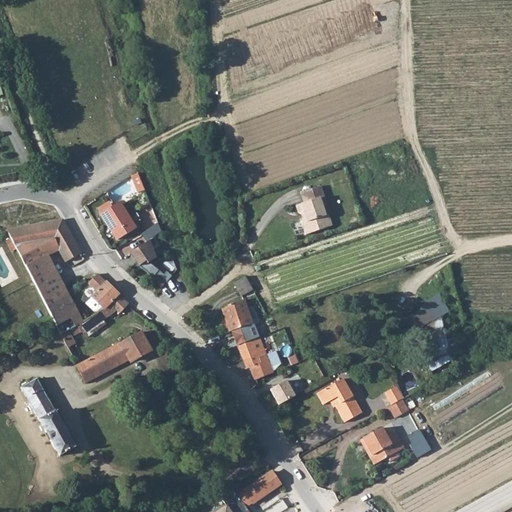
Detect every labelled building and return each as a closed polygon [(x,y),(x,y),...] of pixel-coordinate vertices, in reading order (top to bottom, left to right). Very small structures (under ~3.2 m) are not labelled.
[(136,170),(128,175),(136,193),(144,189),(136,170)] [(302,220),(307,233),(327,227),(323,216),(327,214),(324,205),(328,204),(322,185),(306,190),(310,200),(305,202),(297,205),(299,211),(302,213),(305,212),(307,216),(304,217),(302,220)] [(306,190),(302,192),(305,202),(310,200),(306,190)] [(97,209),(100,214),(111,208),(107,203),(97,209)] [(111,208),(100,214),(117,241),(134,231),(118,203),(111,208)] [(327,214),(323,216),(327,227),(333,224),(330,213),(327,214)] [(62,221),(7,231),(25,266),(49,256),(61,251),(67,262),(82,254),(62,221)] [(158,286),(172,278),(163,264),(165,262),(152,239),(131,252),(140,267),(145,264),(158,286)] [(49,256),(25,266),(43,299),(65,288),(49,256)] [(90,282),(89,282),(93,287),(89,291),(93,295),(93,298),(105,309),(109,305),(116,310),(119,314),(129,304),(119,295),(120,294),(107,282),(106,283),(97,275),(95,276),(90,282)] [(242,296),(254,290),(248,276),(235,282),(242,296)] [(65,288),(43,299),(55,323),(60,334),(68,330),(77,325),(83,322),(65,288)] [(407,313),(434,370),(456,359),(454,355),(464,350),(454,328),(448,331),(441,316),(450,312),(443,296),(407,313)] [(223,310),(232,333),(253,324),(254,324),(244,298),(228,305),(229,307),(223,310)] [(103,311),(98,314),(103,320),(116,310),(109,305),(105,309),(103,311)] [(83,322),(77,325),(87,337),(106,324),(103,320),(98,314),(83,322)] [(253,324),(232,333),(238,346),(259,338),(253,324)] [(68,330),(60,334),(67,347),(74,343),(68,330)] [(141,332),(77,366),(85,382),(129,359),(130,361),(151,350),(141,332)] [(259,338),(238,346),(247,368),(250,367),(252,371),(251,372),(255,379),(272,372),(269,365),(259,338)] [(34,411),(60,455),(76,446),(36,379),(21,388),(34,411)] [(345,380),(318,395),(324,405),(332,401),(345,424),(363,413),(345,380)] [(288,382),(272,391),(281,406),(297,397),(288,382)] [(396,402),(397,404),(399,402),(405,399),(398,385),(385,394),(391,405),(396,402)] [(397,404),(386,410),(393,422),(407,415),(399,402),(397,404)] [(421,429),(408,436),(420,457),(432,449),(421,429)] [(380,430),(358,442),(372,468),(402,452),(393,435),(384,439),(380,430)] [(271,472),(238,494),(243,501),(248,498),(252,504),(280,485),(271,472)]
